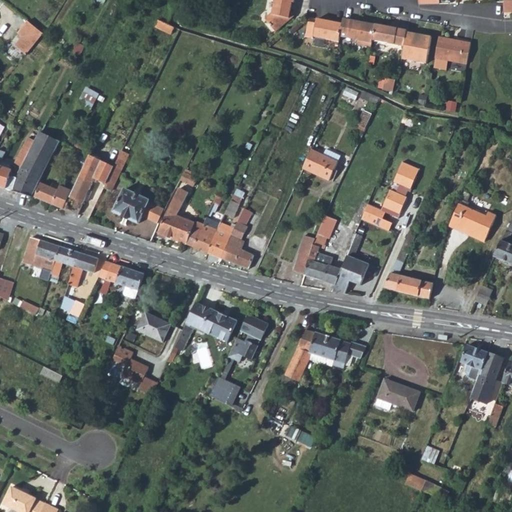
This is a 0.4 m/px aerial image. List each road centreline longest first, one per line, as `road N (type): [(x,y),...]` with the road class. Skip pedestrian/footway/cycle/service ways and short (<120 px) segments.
road 1 (tertiary): [(511,333),(226,281),(0,208)]
road 2 (residential): [(511,26),(361,0)]
